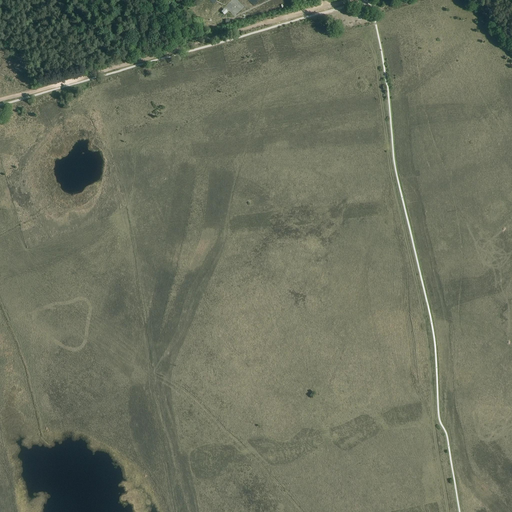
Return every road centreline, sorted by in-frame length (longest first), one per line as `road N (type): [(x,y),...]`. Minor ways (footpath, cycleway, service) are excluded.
road 1 (track): [(177,48),(0,100)]
road 2 (track): [(351,0),(177,48)]
